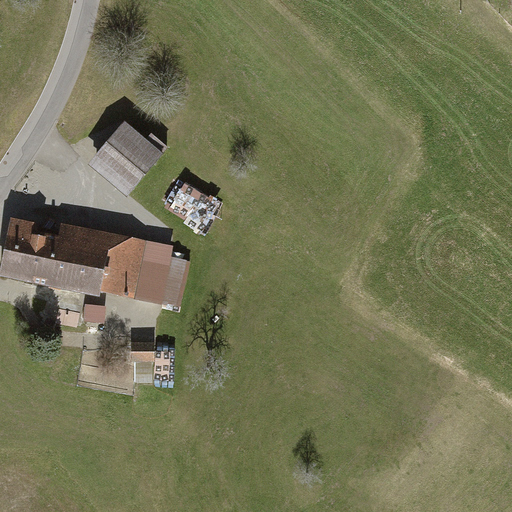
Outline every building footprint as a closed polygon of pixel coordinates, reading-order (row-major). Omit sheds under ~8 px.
[(149,143),(128,126),(93,168),(132,200),(172,152),(154,137),(149,143)] [(244,222),(176,180),(157,210),(225,251),(244,222)] [(14,222),(4,280),(183,311),(191,265),(173,262),(176,246),(64,227),(62,239),(41,236),(43,227),(14,222)] [(107,311),(87,310),(87,328),(106,329),(107,311)] [(180,347),(134,347),(135,386),(157,386),(158,394),(181,394),(180,347)]
